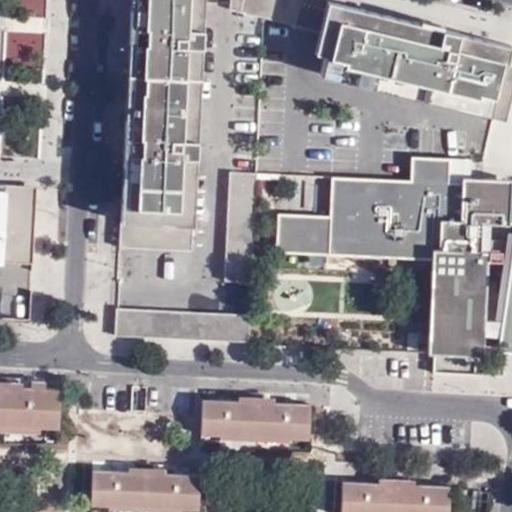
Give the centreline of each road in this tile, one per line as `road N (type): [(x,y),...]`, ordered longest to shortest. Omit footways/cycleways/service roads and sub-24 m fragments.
road 1 (residential): [(71,358),(319,373),(344,377),(371,404),(488,409),(511,421)]
road 2 (residential): [(90,0),(71,358)]
